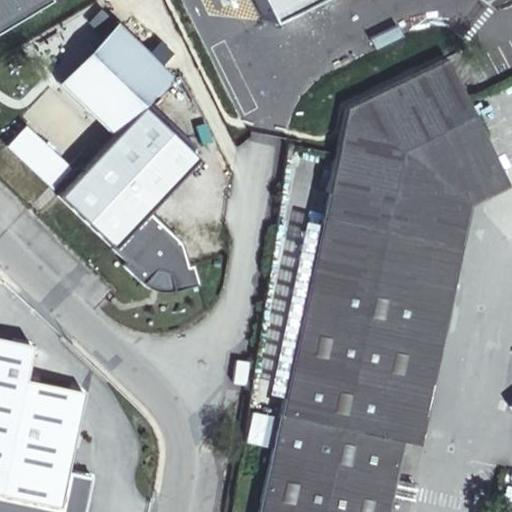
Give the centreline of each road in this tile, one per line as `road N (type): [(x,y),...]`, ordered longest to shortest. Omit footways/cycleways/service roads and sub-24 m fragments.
road 1 (unclassified): [(262,125),(229,337),(196,388),(185,437)]
road 2 (unclassified): [(0,244),(158,394),(185,437)]
